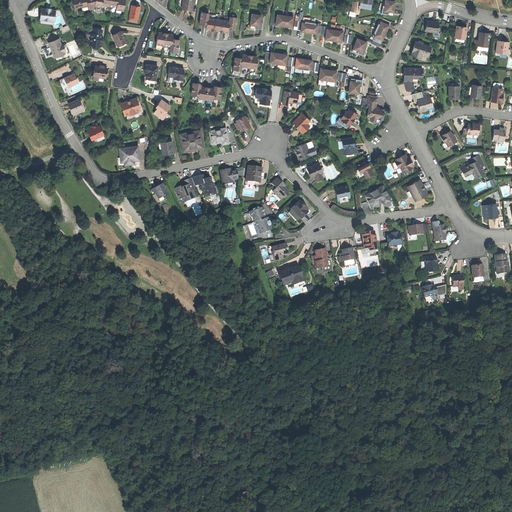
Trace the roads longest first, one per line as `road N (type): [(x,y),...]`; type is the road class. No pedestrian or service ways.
road 1 (residential): [(452,207),(341,221),(281,164),(255,152),(101,180),(60,116),(9,3)]
road 2 (track): [(276,370),(418,481),(508,511)]
road 3 (track): [(113,180),(208,304),(276,370)]
road 4 (residential): [(386,75),(292,41),(201,43),(159,8)]
road 5 (track): [(276,370),(327,347),(511,302)]
